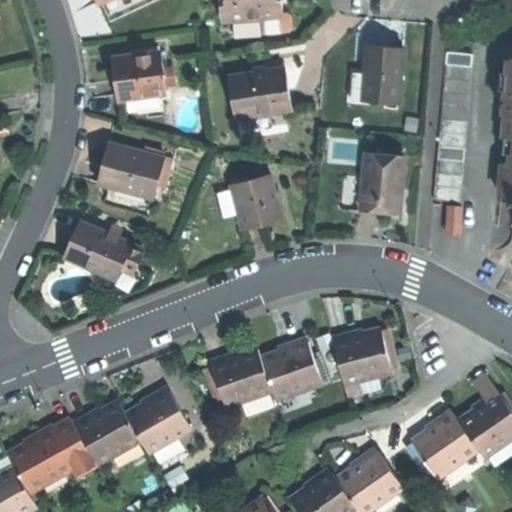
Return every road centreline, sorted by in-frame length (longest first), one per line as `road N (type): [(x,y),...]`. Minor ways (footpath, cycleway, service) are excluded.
road 1 (residential): [(1,380),(247,284),(318,268),(410,282),(492,325)]
road 2 (residential): [(47,0),(64,58),(66,115),(41,199),(0,283)]
road 3 (residential): [(492,325),(425,402),(369,429)]
